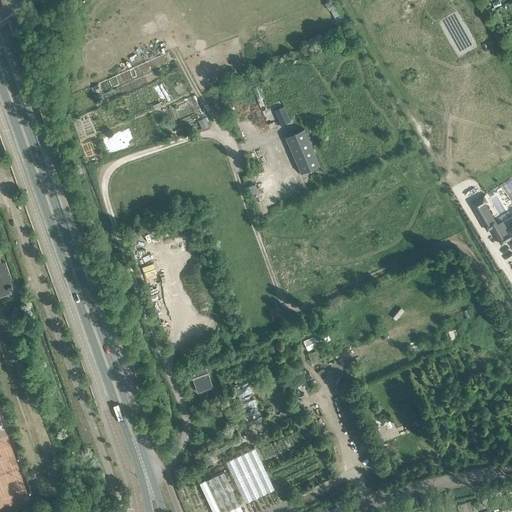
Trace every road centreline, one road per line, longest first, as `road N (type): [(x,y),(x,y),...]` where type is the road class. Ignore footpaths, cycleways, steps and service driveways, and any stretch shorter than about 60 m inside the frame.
road 1 (track): [(173,48),(216,127),(284,304),(298,308),(451,242),(471,248),(511,321)]
road 2 (residential): [(149,466),(182,448),(187,416),(104,170),(216,127)]
road 3 (secondary): [(149,466),(0,49)]
road 4 (secondary): [(0,83),(138,470)]
road 5 (unclassified): [(120,511),(0,169)]
road 6 (unclassified): [(346,511),(421,485),(511,472)]
